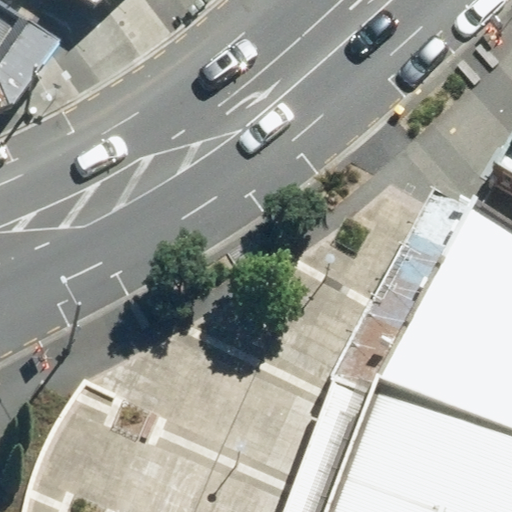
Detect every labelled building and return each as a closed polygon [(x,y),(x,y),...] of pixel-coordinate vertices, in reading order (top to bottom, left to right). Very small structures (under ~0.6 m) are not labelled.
[(0,0),(0,73),(69,46),(0,0)] [(23,0),(87,43),(126,0),(23,0)] [(511,127),(478,191),(511,208),(511,127)] [(511,272),(439,231),(357,418),(511,473),(511,272)] [(511,511),(511,473),(357,418),(325,511),(511,511)]
